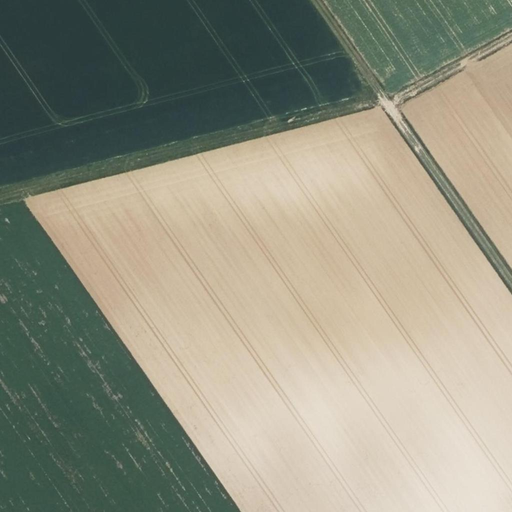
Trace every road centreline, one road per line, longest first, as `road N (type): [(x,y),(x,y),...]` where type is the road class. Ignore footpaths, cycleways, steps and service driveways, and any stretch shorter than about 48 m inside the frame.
road 1 (track): [(511,31),(404,91),(0,197)]
road 2 (track): [(511,284),(312,0)]
